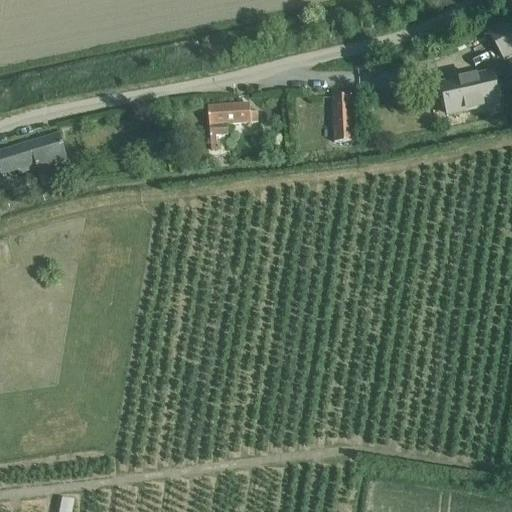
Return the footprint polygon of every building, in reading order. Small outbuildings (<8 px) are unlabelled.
[(511,56),(511,19),(487,34),(504,61),(511,56)] [(496,106),(490,76),(441,87),(447,117),(496,106)] [(358,131),(351,131),(350,97),(331,97),(332,145),(359,144),(358,131)] [(294,101),(294,108),(303,109),(303,101),(294,101)] [(207,145),(215,145),(214,140),(225,139),(224,128),(256,124),(255,113),(248,114),(247,105),(205,108),(207,145)] [(58,136),(0,153),(0,176),(20,171),(22,181),(37,176),(38,181),(68,172),(67,167),(58,136)] [(77,511),(78,498),(64,497),(63,511),(77,511)]
